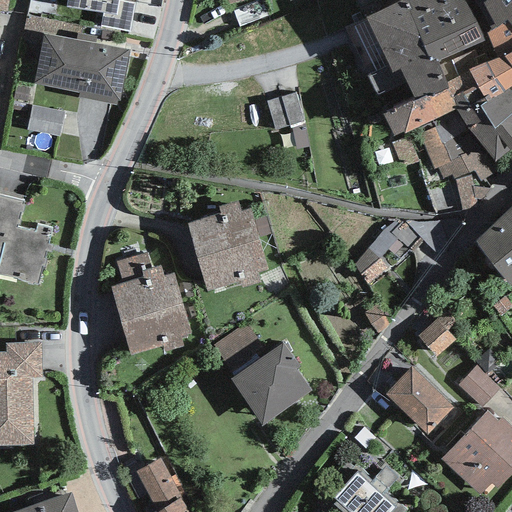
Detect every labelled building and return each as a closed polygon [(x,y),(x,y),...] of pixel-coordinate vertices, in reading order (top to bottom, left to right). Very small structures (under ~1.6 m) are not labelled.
[(0,0),(0,10),(7,12),(8,0),(0,0)] [(67,0),(66,7),(103,13),(101,26),(130,31),(134,3),(119,0),(118,0),(67,0)] [(428,56),(423,46),(476,23),(463,0),(405,0),(365,17),(391,74),(399,69),(428,56)] [(511,0),(487,0),(483,3),(496,28),(503,23),(510,32),(511,30),(511,0)] [(484,41),(476,23),(423,46),(428,56),(399,69),(413,100),(414,103),(447,88),(437,63),(484,41)] [(511,30),(510,32),(503,23),(496,28),(487,33),(494,50),(498,56),(501,58),(504,56),(511,52),(511,30)] [(129,50),(95,43),(96,37),(77,34),(76,40),(43,33),(33,84),(79,93),(78,98),(116,106),(117,101),(119,102),(129,50)] [(495,60),(484,41),(437,63),(447,88),(453,100),(478,88),(468,70),(495,60)] [(468,70),(478,88),(510,69),(498,58),(495,60),(468,70)] [(511,85),(511,72),(510,69),(478,88),(486,101),(508,87),(511,85)] [(511,93),(509,89),(508,87),(486,101),(478,88),(453,100),(455,110),(467,130),(481,146),(495,163),(511,150),(511,93)] [(413,100),(383,115),(393,138),(403,133),(404,135),(455,110),(453,100),(447,88),(414,103),(413,100)] [(277,134),(307,125),(298,95),(268,104),(277,134)] [(62,139),(68,115),(35,106),(29,130),(62,139)] [(409,136),(416,154),(425,149),(434,169),(437,167),(459,157),(481,146),(467,130),(455,110),(404,135),(405,138),(409,136)] [(405,138),(392,143),(401,167),(418,160),(416,154),(409,136),(405,138)] [(495,163),(481,146),(459,157),(437,167),(442,179),(452,175),(454,180),(474,171),(481,183),(485,180),(500,172),(495,163)] [(436,214),(462,211),(454,180),(452,175),(442,179),(437,167),(434,169),(425,149),(416,154),(418,160),(419,169),(436,214)] [(491,188),(485,180),(481,183),(474,171),(454,180),(462,211),(477,207),(491,188)] [(22,196),(0,190),(0,275),(37,285),(51,228),(37,224),(35,233),(16,228),(23,201),(21,201),(22,196)] [(187,224),(196,259),(260,241),(251,209),(241,211),(238,202),(218,208),(220,215),(187,224)] [(511,207),(495,223),(511,245),(511,207)] [(509,286),(511,284),(511,245),(495,223),(475,242),(509,286)] [(260,241),(196,259),(207,294),(239,285),(241,291),(261,285),(258,273),(268,271),(260,241)] [(110,287),(120,321),(182,304),(174,274),(163,277),(160,266),(152,268),(148,253),(116,262),(122,283),(110,287)] [(182,304),(120,321),(130,357),(162,347),(164,353),(184,348),(181,336),(191,333),(182,304)] [(443,313),(417,336),(436,358),(456,340),(447,331),(454,325),(452,323),(460,316),(452,308),(445,315),(443,313)] [(5,343),(5,353),(0,352),(0,446),(33,445),(31,378),(42,378),(41,342),(5,343)] [(300,366),(283,342),(229,380),(262,426),(311,391),(296,369),(300,366)] [(500,389),(476,366),(457,385),(481,408),(500,389)] [(454,407),(411,367),(385,394),(427,435),(454,407)] [(133,391),(119,398),(132,423),(145,417),(133,391)] [(487,410),(441,459),(479,495),(484,491),(491,497),(511,474),(511,428),(501,418),(498,421),(487,410)] [(187,511),(180,499),(185,497),(174,475),(171,478),(160,458),(136,472),(157,511),(187,511)] [(392,511),(396,508),(356,471),(332,498),(347,511),(392,511)] [(76,511),(70,493),(11,511),(76,511)]
